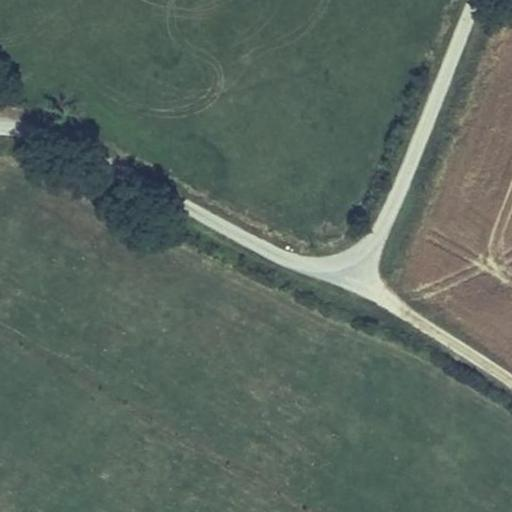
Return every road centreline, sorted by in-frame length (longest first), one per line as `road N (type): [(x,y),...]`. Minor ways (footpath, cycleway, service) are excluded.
road 1 (residential): [(472,0),(377,227),(346,258),(298,259),(44,130),(0,121)]
road 2 (track): [(511,379),(375,293),(346,258)]
